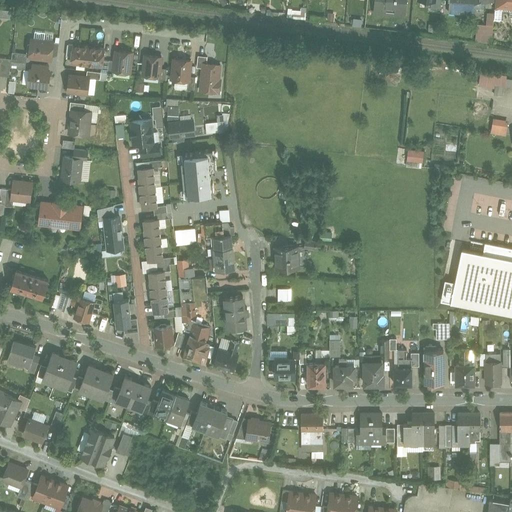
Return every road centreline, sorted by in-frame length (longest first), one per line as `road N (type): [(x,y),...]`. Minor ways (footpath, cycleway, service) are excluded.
road 1 (residential): [(250,391),(312,400),(511,400)]
road 2 (residential): [(212,511),(231,464),(414,488)]
road 3 (residential): [(141,356),(123,141)]
road 4 (residential): [(199,36),(72,21),(53,103)]
road 5 (residential): [(0,441),(185,511)]
road 6 (residential): [(250,391),(257,328),(249,234)]
road 7 (residential): [(0,312),(141,356)]
